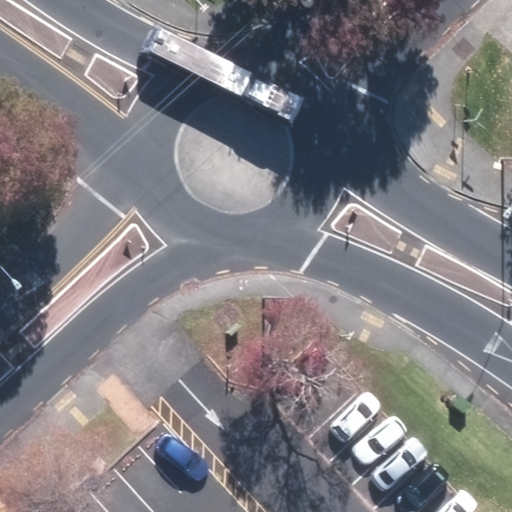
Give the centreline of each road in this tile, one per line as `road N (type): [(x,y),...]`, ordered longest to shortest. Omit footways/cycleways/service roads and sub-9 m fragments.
road 1 (residential): [(206,235),(0,401)]
road 2 (secondary): [(511,337),(472,326),(278,229)]
road 3 (secondary): [(325,151),(511,262)]
road 4 (residential): [(0,305),(148,168)]
road 5 (secondary): [(146,153),(0,53)]
road 6 (residential): [(425,0),(324,137)]
road 7 (secondary): [(67,0),(202,69)]
